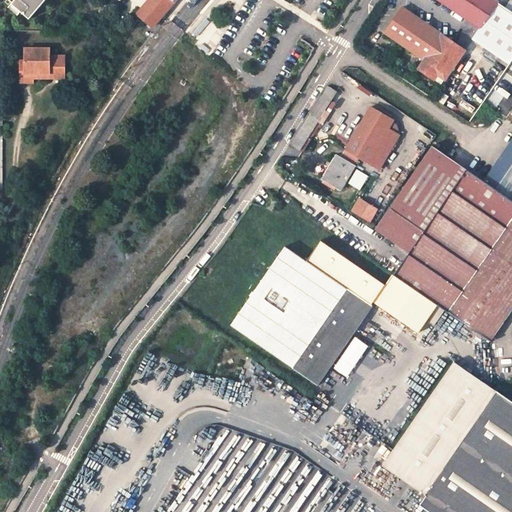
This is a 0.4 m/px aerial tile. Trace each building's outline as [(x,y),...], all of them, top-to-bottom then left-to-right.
[(9,0),(12,2),(11,3),(29,18),(44,0),(9,0)] [(168,9),(175,1),(175,0),(148,0),(136,14),(151,28),(162,15),(168,9)] [(511,12),(493,0),(440,0),(480,27),(472,38),(509,63),(511,59),(511,12)] [(446,77),(465,49),(402,6),(385,32),(419,56),(425,60),(419,69),(441,84),(446,77)] [(25,48),(25,60),(20,60),(20,82),(29,82),(29,48),(25,48)] [(49,56),(49,48),(29,48),(29,82),(32,82),(32,78),(63,77),(63,56),(49,56)] [(302,150),(321,121),(318,119),(336,92),(326,86),(309,114),(291,143),(302,150)] [(498,103),(504,93),(500,90),(494,100),(498,103)] [(446,108),(451,111),(455,104),(451,101),(446,108)] [(341,158),(336,155),(323,178),(340,189),(358,157),(368,163),(379,169),(399,135),(389,129),(393,120),(371,107),(345,150),(341,158)] [(511,138),(483,180),(511,200),(511,138)] [(410,252),(465,168),(432,145),(376,228),(410,252)] [(320,177),(323,178),(336,155),(334,154),(320,177)] [(445,309),(447,311),(463,289),(478,267),(492,247),(506,226),(511,217),(511,200),(483,180),(465,168),(410,252),(394,274),(445,309)] [(374,222),(380,208),(359,198),(352,213),(374,222)] [(351,224),(356,216),(334,203),(329,211),(351,224)] [(511,261),(511,230),(506,226),(492,247),(511,261)] [(318,385),(373,305),(374,300),(386,284),(322,240),(309,261),(306,260),(287,247),(233,325),(318,385)] [(511,291),(511,261),(492,247),(478,267),(511,291)] [(504,318),(511,307),(511,291),(478,267),(463,289),(504,318)] [(427,320),(434,325),(445,309),(394,274),(393,274),(386,284),(374,300),(419,332),(427,320)] [(447,311),(489,340),(504,318),(463,289),(447,311)] [(496,390),(486,384),(454,361),(393,449),(383,465),(388,469),(424,493),(496,390)] [(511,511),(511,398),(497,389),(496,390),(424,493),(419,502),(433,511),(511,511)]
